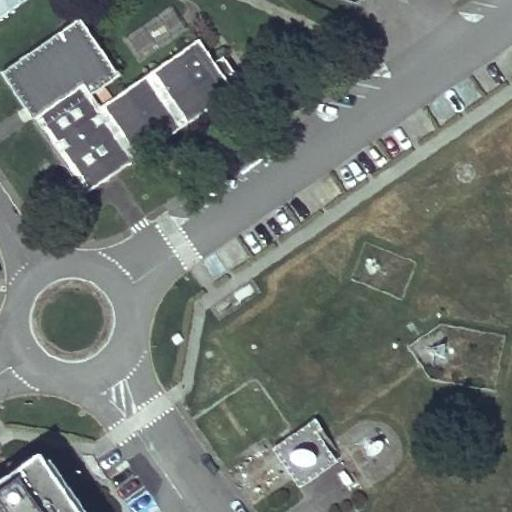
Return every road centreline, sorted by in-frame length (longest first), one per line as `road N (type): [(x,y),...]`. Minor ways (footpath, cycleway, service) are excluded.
road 1 (unclassified): [(511,15),(133,281),(116,285)]
road 2 (unclassified): [(191,511),(104,367)]
